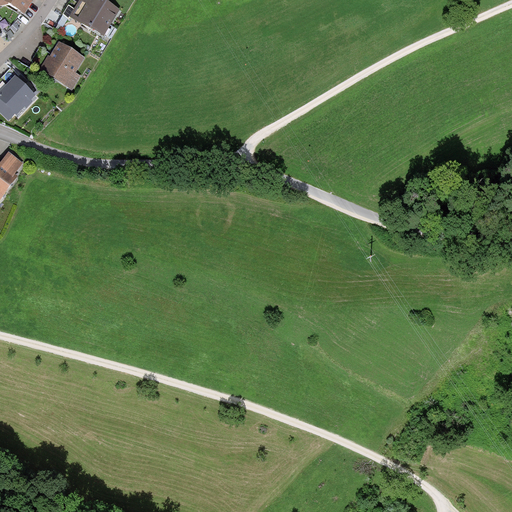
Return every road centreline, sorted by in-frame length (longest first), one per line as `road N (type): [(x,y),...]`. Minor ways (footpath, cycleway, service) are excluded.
road 1 (unclassified): [(511,237),(385,221),(237,165),(84,161),(8,134)]
road 2 (track): [(0,336),(271,412),(389,466),(453,511)]
road 3 (track): [(237,165),(256,138),(320,99),(511,4)]
